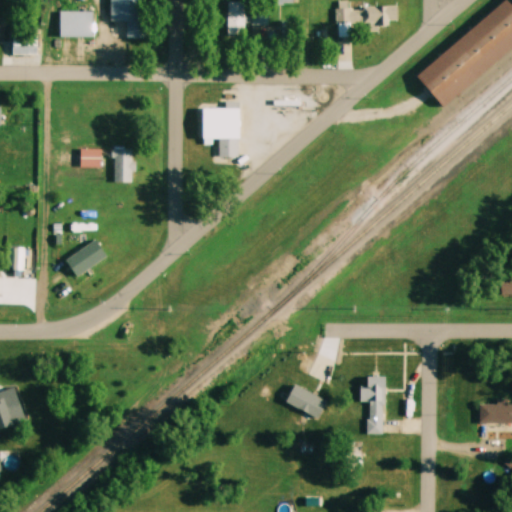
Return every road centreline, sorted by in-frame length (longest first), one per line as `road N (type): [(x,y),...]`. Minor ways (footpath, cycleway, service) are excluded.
road 1 (tertiary): [(63,333),(117,305),(468,0)]
road 2 (residential): [(366,86),(345,78),(0,73)]
road 3 (residential): [(180,251),(180,0)]
road 4 (residential): [(511,332),(326,332)]
road 5 (residential): [(431,511),(435,332)]
